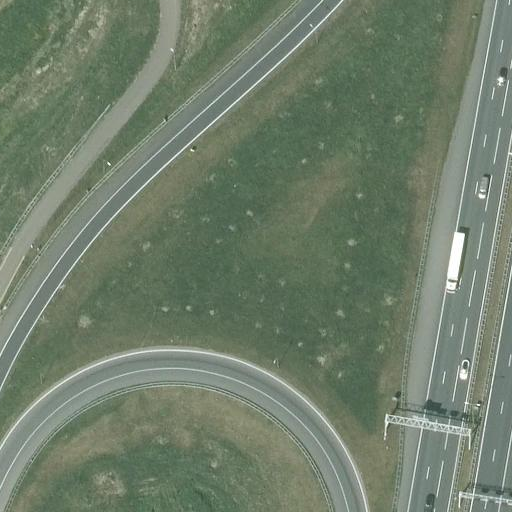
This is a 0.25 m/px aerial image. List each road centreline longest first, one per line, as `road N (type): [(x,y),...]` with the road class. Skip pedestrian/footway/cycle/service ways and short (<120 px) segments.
road 1 (motorway): [(325,0),(70,255),(0,370)]
road 2 (motorway): [(0,474),(33,418),(78,387),(163,362),(241,369),(308,403),(349,457),(364,511)]
road 3 (motorway): [(511,42),(429,511)]
